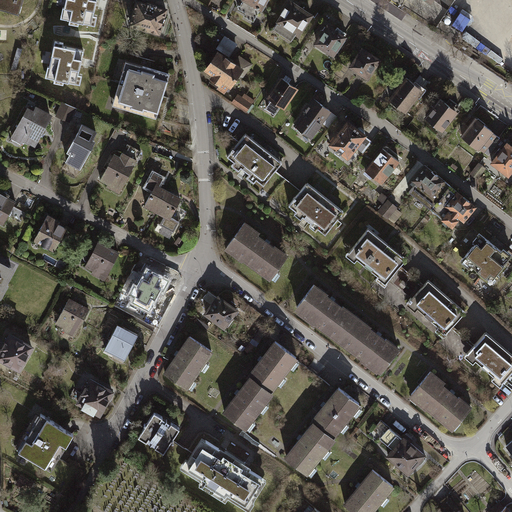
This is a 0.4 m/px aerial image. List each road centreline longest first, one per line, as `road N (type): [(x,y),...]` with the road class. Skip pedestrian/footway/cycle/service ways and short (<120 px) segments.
road 1 (residential): [(187,0),(425,156),(511,224)]
road 2 (residential): [(469,450),(439,438),(240,283),(200,266)]
road 3 (residential): [(176,0),(197,93),(200,266)]
road 4 (residential): [(200,266),(160,256),(0,172)]
road 5 (residential): [(200,266),(96,446)]
road 6 (tertiary): [(349,0),(511,108)]
